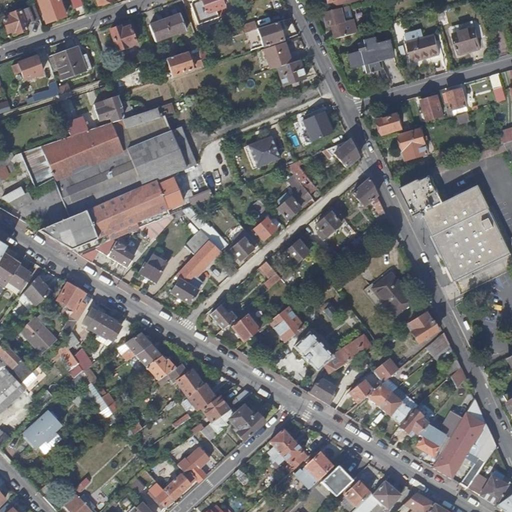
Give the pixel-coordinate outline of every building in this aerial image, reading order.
[(64,18),(57,0),(36,0),(46,24),(64,18)] [(82,6),(79,0),(70,0),(74,9),(82,6)] [(223,8),(220,0),(201,0),(206,14),(223,8)] [(40,23),(34,8),(24,12),(23,9),(22,9),(9,14),(10,16),(2,20),(7,34),(15,32),(17,34),(30,29),(29,27),(30,27),(40,23)] [(350,21),(349,14),(344,16),(342,9),(326,13),(330,27),(332,26),(334,30),(355,24),(354,20),(350,21)] [(442,25),(448,23),(444,11),(438,13),(442,25)] [(185,30),(179,14),(165,19),(165,21),(170,36),(172,35),(175,34),(185,30)] [(170,36),(165,21),(165,19),(163,20),(149,25),(155,41),(170,36)] [(259,29),(256,21),(242,26),(245,34),(257,30),(259,29)] [(283,40),(279,30),(277,23),(259,29),(257,30),(263,47),(283,40)] [(358,33),(355,24),(334,30),(336,39),(358,33)] [(245,34),(242,26),(231,30),(233,37),(245,34)] [(135,45),(128,27),(121,30),(120,27),(109,30),(117,51),(135,45)] [(480,47),(474,27),(452,33),(457,53),(480,47)] [(440,54),(434,36),(406,43),(412,62),(440,54)] [(395,59),(390,40),(378,43),(377,38),(365,40),(366,42),(356,44),(358,52),(347,55),(351,69),(358,68),(360,74),(366,72),(369,80),(381,77),(377,63),(395,59)] [(200,48),(197,42),(190,44),(192,51),(198,49),(200,48)] [(290,63),(284,43),(263,49),(270,70),(276,68),(290,63)] [(210,64),(204,47),(200,48),(198,49),(204,67),(210,64)] [(85,72),(80,57),(77,48),(53,57),(57,68),(62,80),(85,72)] [(204,67),(198,49),(192,51),(191,51),(197,69),(204,67)] [(193,70),(187,52),(178,55),(177,55),(166,59),(172,77),(193,70)] [(91,70),(85,55),(80,57),(85,72),(91,70)] [(57,68),(53,57),(47,59),(51,71),(57,68)] [(154,63),(152,57),(140,61),(142,67),(154,63)] [(42,80),(35,58),(17,64),(23,78),(25,86),(32,84),(42,80)] [(306,80),(298,60),(290,63),(276,68),(282,87),(306,80)] [(116,76),(111,63),(103,65),(107,79),(111,78),(116,76)] [(25,86),(23,78),(16,81),(20,91),(33,87),(32,84),(25,86)] [(34,103),(60,95),(57,89),(55,83),(48,86),(50,91),(32,97),(34,103)] [(70,91),(68,85),(57,89),(60,95),(70,91)] [(506,101),(502,88),(494,90),(497,103),(506,101)] [(467,108),(461,89),(442,95),(445,105),(449,103),(452,112),(467,108)] [(443,117),(437,97),(420,102),(426,122),(443,117)] [(125,119),(117,98),(115,98),(105,102),(106,108),(96,112),(99,122),(110,118),(112,124),(125,119)] [(129,127),(164,117),(160,108),(125,119),(128,127),(129,127)] [(332,134),(323,112),(301,122),(311,143),(332,134)] [(403,129),(398,114),(378,120),(383,135),(403,129)] [(470,121),(468,114),(456,117),(459,126),(470,122),(471,125),(478,122),(477,118),(470,121)] [(171,132),(164,117),(129,127),(128,127),(113,124),(111,125),(122,151),(171,132)] [(86,131),(82,119),(66,124),(71,136),(86,131)] [(122,151),(111,125),(102,129),(64,145),(63,140),(49,145),(12,158),(13,160),(20,158),(21,161),(42,154),(50,174),(50,175),(53,180),(122,151)] [(195,166),(180,128),(171,132),(186,170),(195,166)] [(511,142),(511,129),(500,133),(503,145),(504,145),(511,142)] [(429,155),(422,130),(403,135),(407,149),(403,151),(406,162),(429,155)] [(151,184),(186,170),(171,132),(122,151),(53,180),(69,218),(85,212),(151,184)] [(407,149),(403,135),(399,136),(403,151),(407,149)] [(279,160),(270,138),(247,147),(256,169),(279,160)] [(333,155),(348,141),(326,151),(331,156),(333,155)] [(357,159),(349,141),(348,141),(333,155),(345,169),(357,159)] [(489,158),(508,152),(504,145),(503,145),(501,145),(487,150),(431,169),(434,176),(489,158)] [(256,169),(247,147),(243,149),(252,171),(256,169)] [(0,174),(7,172),(10,166),(8,161),(0,163),(0,174)] [(0,179),(14,175),(10,164),(10,166),(7,172),(0,174),(0,179)] [(315,189),(294,164),(293,164),(285,168),(302,188),(308,195),(315,189)] [(27,194),(53,180),(50,175),(50,174),(24,188),(27,194)] [(511,254),(496,221),(479,187),(444,204),(432,180),(427,177),(419,181),(418,180),(417,181),(417,180),(401,188),(404,195),(414,217),(422,214),(430,230),(450,271),(454,282),(511,254)] [(376,196),(368,180),(352,194),(363,207),(371,201),(376,196)] [(180,205),(170,182),(157,187),(166,211),(180,205)] [(96,241),(163,212),(166,211),(157,187),(153,189),(151,184),(85,212),(96,241)] [(7,204),(27,194),(24,188),(23,187),(4,197),(7,204)] [(286,221),(311,199),(308,195),(302,188),(277,210),(286,221)] [(195,206),(212,198),(208,191),(191,199),(195,206)] [(19,209),(31,202),(27,194),(7,204),(19,209)] [(366,245),(391,226),(388,221),(376,196),(371,201),(381,213),(378,215),(385,223),(360,238),(366,245)] [(281,226),(263,207),(258,211),(266,219),(276,230),(281,226)] [(195,214),(189,208),(180,212),(188,220),(195,214)] [(345,221),(335,210),(332,214),(340,224),(345,221)] [(96,241),(85,212),(69,218),(38,232),(77,255),(98,247),(96,241)] [(113,240),(165,218),(163,212),(96,241),(98,247),(113,240)] [(326,237),(340,224),(332,214),(330,213),(316,226),(326,237)] [(5,218),(3,224),(16,230),(19,225),(5,218)] [(276,230),(266,219),(253,231),(263,242),(276,230)] [(227,248),(209,230),(203,236),(208,241),(219,252),(221,254),(227,248)] [(250,248),(255,243),(243,230),(231,241),(234,245),(229,250),(239,262),(252,250),(250,248)] [(195,255),(205,244),(195,235),(186,246),(195,255)] [(123,250),(124,247),(113,240),(98,247),(77,255),(91,264),(98,252),(126,268),(133,256),(123,250)] [(188,286),(219,252),(208,241),(205,244),(195,255),(175,277),(178,280),(188,286)] [(293,265),(308,253),(298,241),(283,254),(293,265)] [(343,263),(332,250),(325,256),(329,260),(336,269),(343,263)] [(18,264),(20,262),(3,251),(0,254),(0,291),(6,282),(18,264)] [(155,285),(167,265),(150,254),(138,274),(155,285)] [(336,269),(329,260),(325,264),(332,272),(336,269)] [(280,279),(277,276),(270,268),(265,262),(256,270),(261,276),(263,274),(268,279),(263,283),(269,289),(280,279)] [(282,272),(274,263),(270,268),(277,276),(282,272)] [(18,289),(30,272),(18,264),(6,282),(18,289)] [(375,296),(396,282),(390,275),(371,291),(375,296)] [(36,305),(52,290),(36,276),(22,292),(36,305)] [(200,301),(203,295),(188,286),(178,280),(169,294),(189,306),(194,298),(200,301)] [(413,303),(396,282),(375,296),(394,319),(413,303)] [(71,331),(91,297),(66,283),(65,286),(57,300),(60,302),(59,304),(62,306),(63,304),(75,311),(64,327),(71,331)] [(336,314),(324,299),(309,311),(321,326),(336,314)] [(235,319),(230,314),(228,316),(225,313),(229,309),(222,302),(208,314),(222,330),(235,319)] [(303,328),(288,307),(267,324),(283,344),(303,328)] [(96,333),(106,317),(97,311),(96,313),(90,309),(82,323),(87,327),(87,328),(96,333)] [(437,331),(430,320),(429,320),(424,313),(408,323),(413,331),(411,333),(418,343),(437,331)] [(55,339),(42,327),(46,323),(38,314),(34,319),(33,318),(19,331),(21,333),(41,353),(55,339)] [(112,341),(121,327),(117,325),(116,323),(106,317),(96,333),(106,339),(107,338),(112,341)] [(242,343),(264,326),(262,324),(260,325),(257,324),(254,326),(246,317),(231,329),(242,343)] [(80,344),(70,332),(70,333),(64,343),(70,351),(80,344)] [(150,345),(143,337),(140,333),(124,344),(128,349),(135,356),(150,345)] [(331,357),(308,333),(293,348),(301,357),(301,358),(307,364),(308,364),(316,372),(323,367),(328,375),(359,356),(370,348),(363,336),(331,357)] [(0,371),(9,363),(15,369),(22,362),(0,338),(0,371)] [(70,351),(64,343),(51,355),(50,355),(54,359),(61,353),(64,355),(73,368),(78,364),(74,357),(70,351)] [(160,357),(150,345),(135,356),(145,368),(160,357)] [(441,365),(453,354),(449,345),(434,357),(441,365)] [(94,364),(82,349),(74,357),(78,364),(83,371),(88,368),(94,364)] [(135,356),(128,349),(124,352),(126,354),(130,359),(135,356)] [(157,381),(175,368),(167,359),(164,361),(160,357),(145,368),(157,381)] [(447,378),(459,366),(456,359),(455,360),(453,360),(452,362),(441,373),(447,378)] [(390,377),(398,371),(389,360),(373,373),(382,383),(390,377)] [(14,372),(23,382),(34,372),(25,362),(14,372)] [(166,381),(171,377),(175,381),(189,372),(182,363),(175,368),(157,381),(156,382),(160,388),(167,383),(166,381)] [(356,379),(367,371),(362,364),(351,373),(356,379)] [(394,381),(407,370),(404,366),(398,371),(390,377),(394,381)] [(456,388),(465,377),(459,366),(447,378),(446,379),(456,388)] [(97,382),(88,368),(83,371),(92,385),(97,382)] [(203,385),(192,370),(189,372),(175,381),(184,393),(187,397),(203,385)] [(327,406),(337,390),(321,380),(314,384),(308,394),(327,406)] [(365,398),(371,393),(365,385),(363,382),(348,394),(357,405),(365,398)] [(374,391),(367,383),(365,385),(371,393),(374,391)] [(196,409),(214,395),(205,384),(203,385),(187,397),(196,409)] [(378,408),(392,394),(381,385),(374,391),(371,393),(365,398),(378,408)] [(511,388),(503,394),(511,408),(511,388)] [(238,403),(251,395),(243,390),(233,397),(238,403)] [(118,409),(108,394),(101,398),(104,403),(111,414),(118,409)] [(390,418),(402,403),(392,394),(378,408),(390,418)] [(228,410),(218,396),(201,408),(211,422),(219,417),(228,410)] [(168,410),(178,403),(176,399),(165,407),(168,410)] [(496,446),(486,423),(475,399),(451,438),(441,455),(459,466),(463,461),(479,471),(496,446)] [(401,427),(413,412),(402,403),(390,418),(401,427)] [(263,423),(253,409),(247,414),(240,404),(230,411),(229,410),(228,410),(219,417),(225,424),(229,421),(237,432),(233,436),(239,444),(258,427),(263,423)] [(418,436),(427,424),(428,423),(422,418),(423,417),(414,410),(413,412),(401,427),(399,429),(406,435),(409,432),(416,438),(418,436)] [(36,448),(60,425),(47,412),(23,435),(36,448)] [(174,428),(189,417),(187,413),(171,424),(174,428)] [(215,434),(226,426),(225,424),(219,417),(211,422),(208,424),(215,434)] [(142,429),(134,418),(121,428),(128,439),(142,429)] [(199,431),(203,428),(200,424),(190,432),(192,436),(199,431)] [(434,454),(446,435),(427,424),(418,436),(419,437),(420,437),(417,443),(434,454)] [(293,441),(282,430),(268,443),(273,447),(267,453),(270,457),(267,460),(269,463),(270,462),(293,441)] [(0,447),(9,439),(9,438),(3,432),(0,435),(0,447)] [(441,455),(451,438),(446,435),(434,454),(431,458),(436,461),(441,455)] [(308,457),(293,441),(270,462),(276,467),(284,460),(288,464),(284,468),(289,474),(308,457)] [(495,468),(501,458),(496,447),(496,446),(479,471),(476,475),(487,481),(495,468)] [(147,468),(138,454),(135,456),(145,470),(147,468)] [(322,478),(332,468),(319,455),(305,467),(308,470),(304,475),(300,470),(294,475),(309,490),(322,478)] [(451,480),(459,466),(441,455),(436,461),(432,469),(451,480)] [(205,476),(195,465),(188,473),(195,479),(198,482),(205,476)] [(339,492),(351,482),(340,470),(337,467),(320,482),(335,497),(339,492)] [(499,502),(510,483),(503,478),(505,474),(495,468),(487,481),(476,475),(475,477),(467,490),(495,507),(499,502)] [(245,477),(239,470),(233,475),(240,482),(245,477)] [(171,501),(190,483),(195,479),(188,473),(186,475),(185,475),(182,472),(162,491),(171,501)] [(467,490),(475,477),(468,474),(460,486),(466,489),(467,490)] [(85,487),(85,485),(87,484),(89,481),(86,478),(75,489),(79,493),(83,490),(85,487)] [(369,492),(355,478),(351,482),(339,492),(354,507),(369,492)] [(141,486),(135,479),(128,485),(135,492),(141,486)] [(499,502),(511,493),(511,484),(511,482),(511,481),(510,483),(499,502)] [(400,496),(383,482),(373,495),(371,494),(359,505),(364,511),(376,500),(388,510),(400,496)] [(162,491),(156,484),(148,491),(155,498),(162,491)] [(171,501),(162,491),(155,498),(164,507),(171,501)] [(411,511),(425,511),(434,504),(416,493),(402,507),(410,511),(411,511)] [(511,511),(511,493),(499,502),(495,507),(504,511),(511,511)] [(92,511),(76,495),(64,506),(69,511),(92,511)] [(164,507),(155,498),(152,501),(161,511),(164,507)] [(117,505),(113,500),(107,505),(111,510),(117,505)] [(15,511),(7,503),(0,509),(0,511),(15,511)] [(149,511),(141,503),(131,511),(149,511)]
